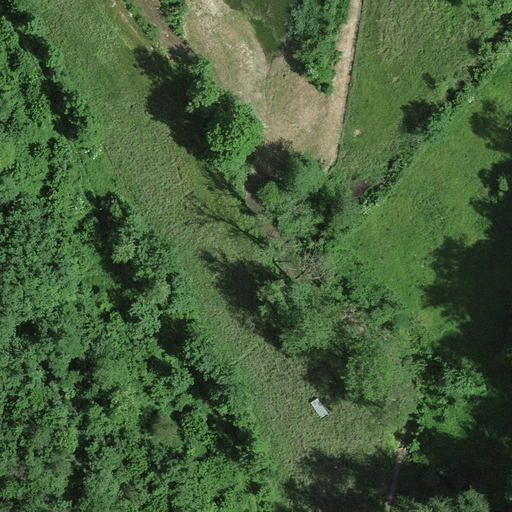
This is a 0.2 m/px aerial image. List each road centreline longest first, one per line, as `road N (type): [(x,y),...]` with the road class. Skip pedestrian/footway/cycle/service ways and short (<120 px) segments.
road 1 (track): [(1,0),(128,269),(189,349),(225,416),(258,511)]
road 2 (track): [(236,251),(165,77),(111,0)]
